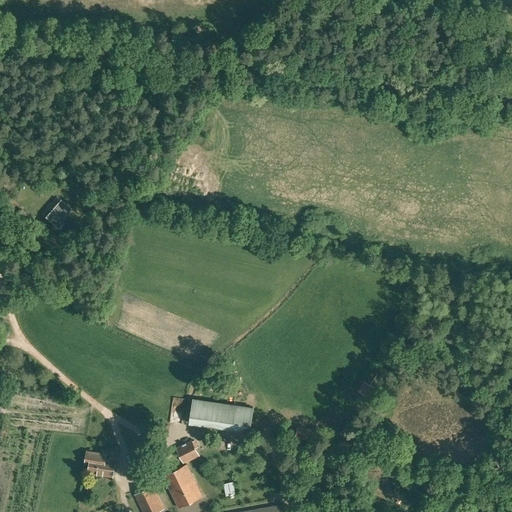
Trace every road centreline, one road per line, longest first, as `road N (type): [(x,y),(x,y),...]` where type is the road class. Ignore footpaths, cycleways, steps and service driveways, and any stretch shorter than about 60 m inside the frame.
road 1 (unclassified): [(511,96),(0,41)]
road 2 (track): [(0,313),(124,186),(201,61)]
road 3 (track): [(31,349),(109,414),(133,473),(122,492),(128,511)]
road 4 (track): [(248,437),(204,429),(159,444),(109,414)]
